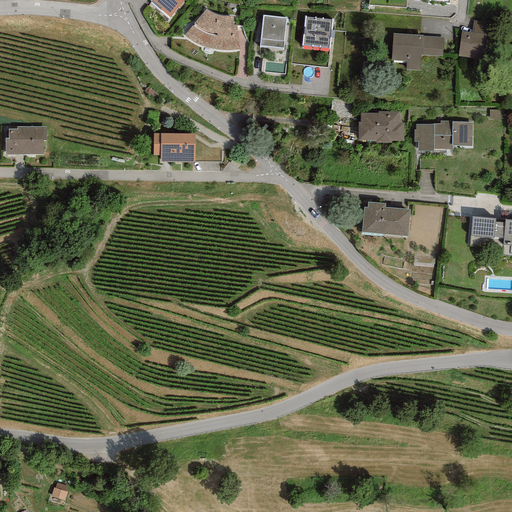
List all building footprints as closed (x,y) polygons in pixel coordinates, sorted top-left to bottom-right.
[(184,0),(150,0),(170,18),(184,0)] [(232,50),(240,49),(236,25),(233,25),(233,16),(230,16),(227,16),(223,16),(219,15),(216,14),(212,13),(209,11),(205,9),(184,35),(187,38),(191,41),(194,43),(199,44),(202,46),(207,47),(211,48),(215,49),(219,50),(223,50),(227,50),(232,50)] [(287,18),(263,15),(259,46),(283,48),(287,18)] [(305,17),(302,45),(329,48),(332,20),(305,17)] [(489,34),(491,22),(473,20),(472,32),(489,34)] [(458,56),(486,60),(489,34),(472,32),(461,31),(458,56)] [(420,71),(421,55),(442,56),(444,37),(423,36),(423,35),(393,33),(391,61),(406,62),(405,70),(420,71)] [(504,109),(489,110),(490,120),(504,119),(504,109)] [(358,122),(358,140),(376,140),(376,143),(391,143),(391,140),(403,141),(403,123),(400,123),(400,111),(377,111),(377,113),(360,112),(360,122),(358,122)] [(446,150),(452,150),(452,146),(472,146),(472,123),(452,122),(452,121),(440,121),(440,124),(434,124),(434,125),(415,124),(415,130),(414,130),(414,142),(418,142),(418,151),(434,151),(446,151),(446,150)] [(46,141),(46,126),(17,127),(17,129),(8,129),(8,138),(5,138),(5,156),(44,155),(43,141),(46,141)] [(194,162),(195,134),(154,134),(153,155),(161,155),(161,162),(194,162)] [(408,237),(410,210),(385,207),(386,203),(367,202),(367,207),(364,207),(361,233),(408,237)] [(511,256),(511,220),(505,220),(505,223),(495,222),(495,219),(472,217),(471,236),(493,238),(493,237),(504,238),(502,256),(511,256)] [(55,488),(52,487),(50,497),(65,502),(67,493),(66,492),(68,486),(56,483),(55,488)]
